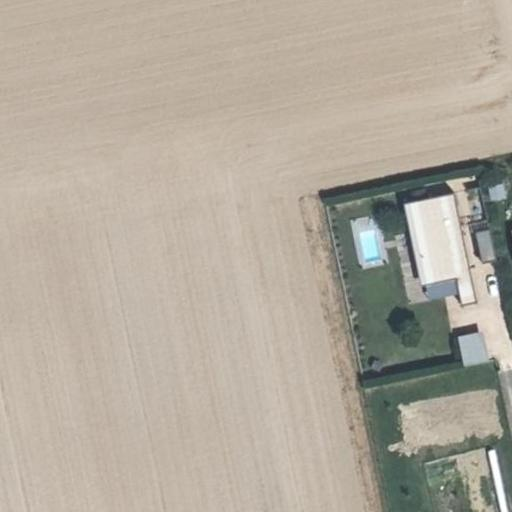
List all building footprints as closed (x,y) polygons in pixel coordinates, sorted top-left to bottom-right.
[(487,185),(490,202),(505,199),(503,183),(487,185)] [(455,191),(409,201),(426,279),(456,273),(457,277),(463,304),(479,301),(455,191)] [(426,279),(409,201),(405,202),(422,284),(457,277),(456,273),(426,279)] [(479,262),(495,259),(489,228),(473,231),(479,262)] [(459,332),(465,361),(484,357),(478,328),(459,332)]
